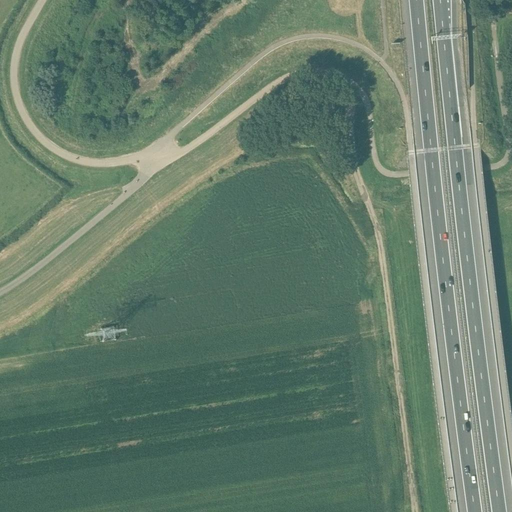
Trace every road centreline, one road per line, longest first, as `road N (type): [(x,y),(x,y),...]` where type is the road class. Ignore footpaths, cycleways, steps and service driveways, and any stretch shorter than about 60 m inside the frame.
road 1 (motorway): [(499,511),(440,0)]
road 2 (motorway): [(416,0),(474,511)]
road 3 (unclassified): [(158,157),(78,160),(53,148),(24,116),(14,67),(42,0)]
road 4 (unclassified): [(369,120),(353,85),(303,74),(277,84),(183,154),(158,157)]
road 5 (unclassified): [(0,294),(137,187),(158,157)]
